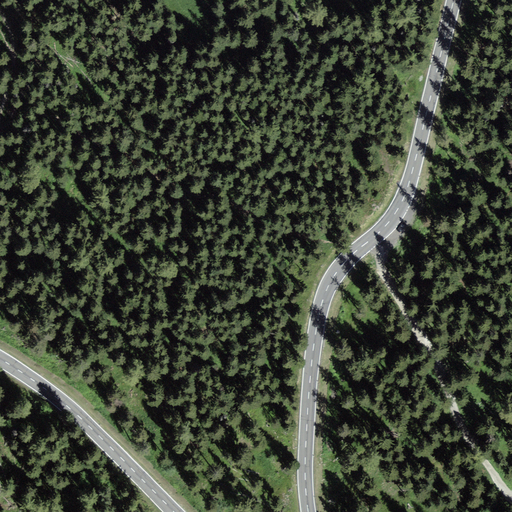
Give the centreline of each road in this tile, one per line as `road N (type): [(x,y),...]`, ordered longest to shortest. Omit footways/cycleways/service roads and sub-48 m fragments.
road 1 (tertiary): [(308,511),(305,443),(321,304),(344,262),(403,198),(453,0)]
road 2 (tertiary): [(0,358),(84,421),(174,511)]
